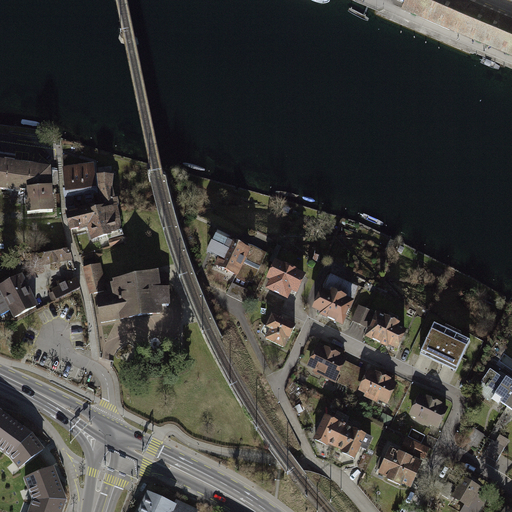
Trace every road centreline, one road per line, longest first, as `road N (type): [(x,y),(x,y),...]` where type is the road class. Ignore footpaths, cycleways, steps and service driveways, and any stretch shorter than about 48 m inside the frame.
road 1 (residential): [(445,446),(464,396),(311,325),(279,388),(313,461)]
road 2 (primary): [(259,511),(111,435)]
road 3 (primary): [(0,374),(111,435)]
